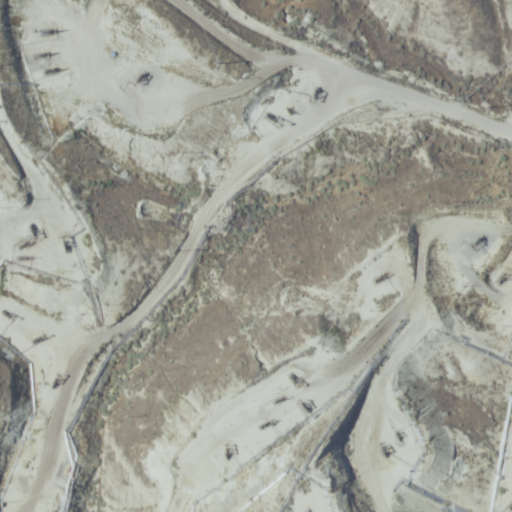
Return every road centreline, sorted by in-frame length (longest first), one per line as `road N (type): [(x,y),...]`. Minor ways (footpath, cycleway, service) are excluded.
road 1 (track): [(54,511),(74,422),(94,375),(236,187),(277,150),(342,116)]
road 2 (track): [(180,0),(342,116),(438,110)]
